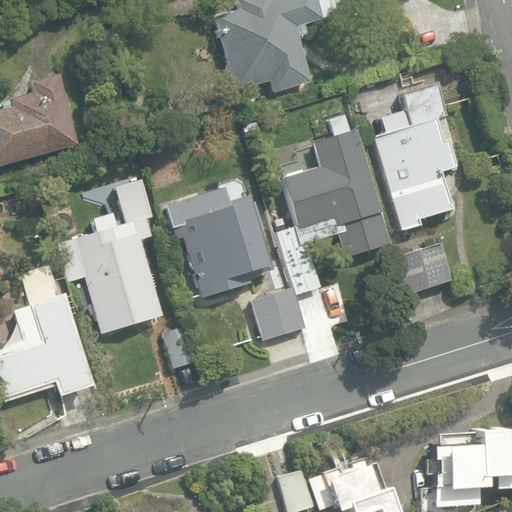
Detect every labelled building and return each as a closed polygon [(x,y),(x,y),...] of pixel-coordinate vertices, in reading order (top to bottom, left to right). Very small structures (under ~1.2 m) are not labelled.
[(265,81),(269,93),(307,82),(293,37),(301,34),(298,26),(333,15),(328,0),(270,0),(265,2),(264,0),(233,0),(230,1),(233,10),(209,18),(223,65),(220,66),(228,93),(265,81)] [(0,164),(73,145),(54,75),(26,83),(29,92),(4,99),(5,101),(0,101),(0,164)] [(368,139),(395,234),(416,228),(414,218),(445,210),(435,174),(451,170),(443,141),(437,143),(431,121),(438,119),(429,87),(396,96),(400,111),(375,118),(380,135),(368,139)] [(270,234),(290,296),(316,288),(303,244),(333,234),(341,258),(384,245),(349,131),(346,132),(341,115),(326,120),(331,136),(307,144),(315,168),(278,179),(293,227),(270,234)] [(80,280),(96,334),(158,316),(136,240),(147,237),(142,220),(146,218),(133,176),(109,183),(120,223),(51,243),(63,285),(80,280)] [(178,237),(196,298),(245,284),(243,277),(266,271),(253,228),(255,227),(248,202),(245,203),(243,196),(224,202),(220,188),(160,205),(167,229),(169,228),(172,239),(178,237)] [(448,283),(435,243),(390,258),(403,297),(448,283)] [(0,345),(0,402),(49,386),(53,397),(86,386),(63,316),(65,315),(59,296),(57,297),(56,296),(54,297),(43,264),(15,273),(25,304),(7,310),(17,340),(0,345)] [(246,300),(259,341),(299,329),(289,296),(286,287),(246,300)] [(159,332),(170,368),(191,362),(180,326),(159,332)] [(430,476),(432,508),(473,506),(472,490),(478,490),(477,479),(488,479),(488,491),(511,489),(511,434),(501,435),(501,431),(436,436),(437,447),(425,447),(426,461),(431,460),(432,475),(430,476)] [(334,511),(335,511),(334,511),(386,511),(379,492),(368,497),(355,462),(342,467),(343,470),(331,474),(330,470),(303,480),(315,511),(328,507),(330,511),(334,511)] [(273,476),(282,511),(290,511),(306,508),(294,470),(273,476)]
